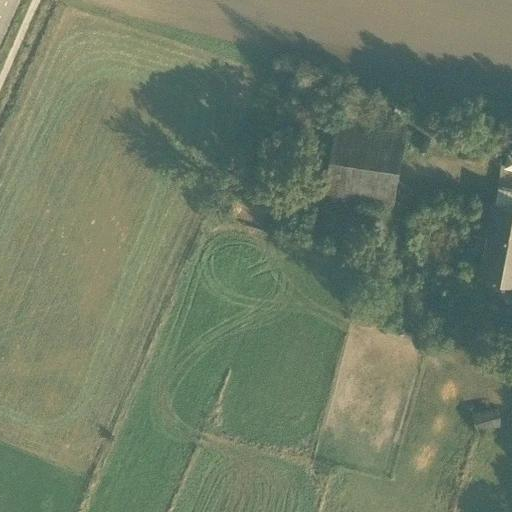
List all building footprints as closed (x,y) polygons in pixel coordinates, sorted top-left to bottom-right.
[(324,197),(392,210),(408,130),(341,116),(324,197)] [(511,190),(499,188),(497,201),(511,204),(511,190)] [(511,206),(495,204),(481,277),(511,283),(511,206)] [(473,325),(475,318),(463,314),(460,322),(473,325)] [(472,414),(476,431),(501,425),(497,408),(472,414)]
